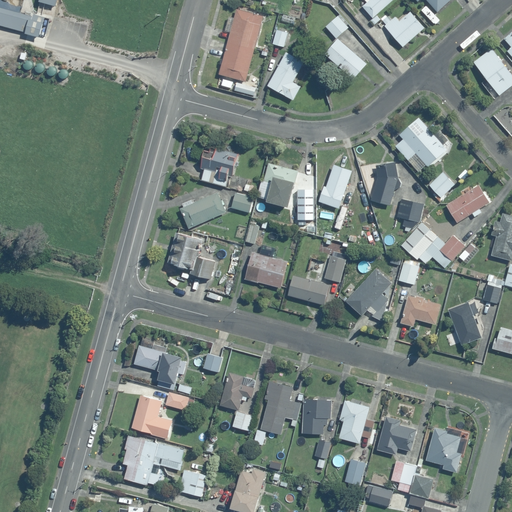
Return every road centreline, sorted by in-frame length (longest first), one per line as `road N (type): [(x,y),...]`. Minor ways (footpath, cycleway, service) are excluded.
road 1 (residential): [(119,291),(507,397)]
road 2 (residential): [(172,97),(313,130),(362,118),(419,67)]
road 3 (residential): [(60,511),(119,291)]
road 4 (residential): [(119,291),(172,97)]
road 5 (residential): [(419,67),(511,173)]
road 6 (residential): [(0,259),(119,291)]
